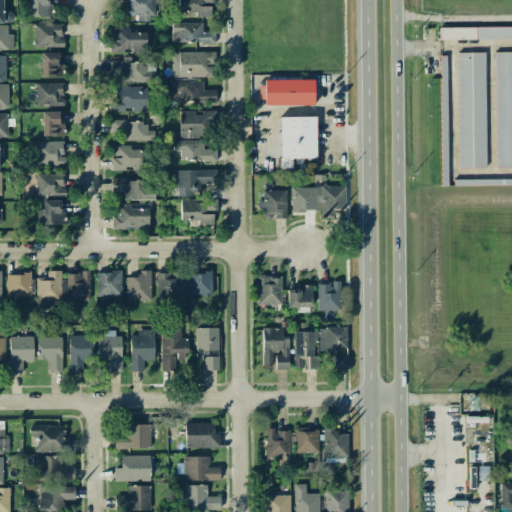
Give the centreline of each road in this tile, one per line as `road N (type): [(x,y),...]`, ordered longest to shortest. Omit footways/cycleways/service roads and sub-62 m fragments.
road 1 (secondary): [(398,511),(392,0)]
road 2 (residential): [(234,0),(239,511)]
road 3 (secondary): [(363,0),(367,511)]
road 4 (residential): [(398,398),(0,401)]
road 5 (residential): [(305,247),(0,250)]
road 6 (residential): [(90,2),(95,250)]
